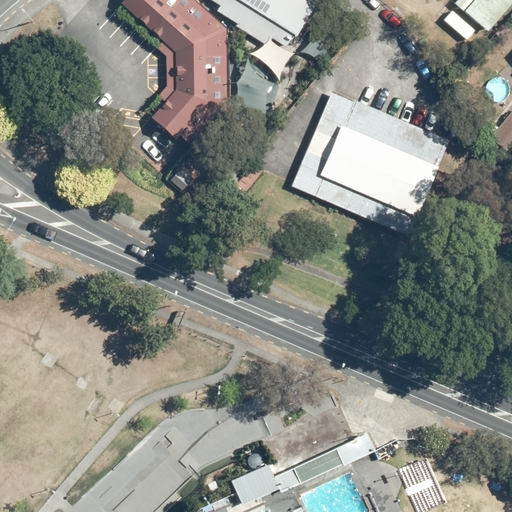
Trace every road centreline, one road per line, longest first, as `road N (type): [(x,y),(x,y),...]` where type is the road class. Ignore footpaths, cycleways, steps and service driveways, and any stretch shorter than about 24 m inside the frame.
road 1 (secondary): [(0,162),(137,249),(511,397)]
road 2 (secondary): [(511,432),(0,212)]
